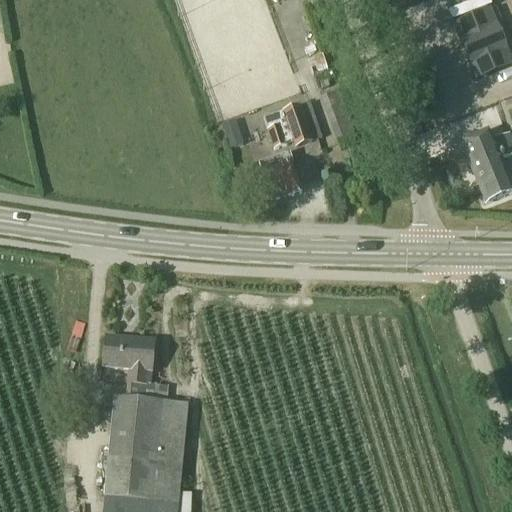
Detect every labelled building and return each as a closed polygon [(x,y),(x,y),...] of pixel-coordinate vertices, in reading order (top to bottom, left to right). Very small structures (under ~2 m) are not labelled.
[(463,47),(469,60),(467,61),(476,82),(511,66),(511,62),(490,9),(452,25),(462,48),(463,47)] [(342,105),(339,95),(338,94),(322,101),(320,101),(334,141),(353,133),(342,105)] [(267,132),(274,152),(294,145),(296,151),(312,145),(322,141),(310,105),(263,121),(267,132)] [(232,149),(249,142),(239,119),(222,126),(232,149)] [(511,158),(511,139),(510,135),(494,141),(491,138),(489,133),(464,143),(489,207),(511,198),(511,185),(503,162),(511,158)] [(268,190),(272,189),(277,202),(292,196),(293,197),(303,193),(291,163),(293,163),(290,153),(258,165),(268,190)] [(167,403),(168,389),(163,389),(150,388),(151,375),(154,345),(106,341),(103,371),(130,373),(128,386),(127,402),(114,401),(104,502),(102,511),(178,511),(178,509),(188,409),(161,406),(162,402),(167,403)]
